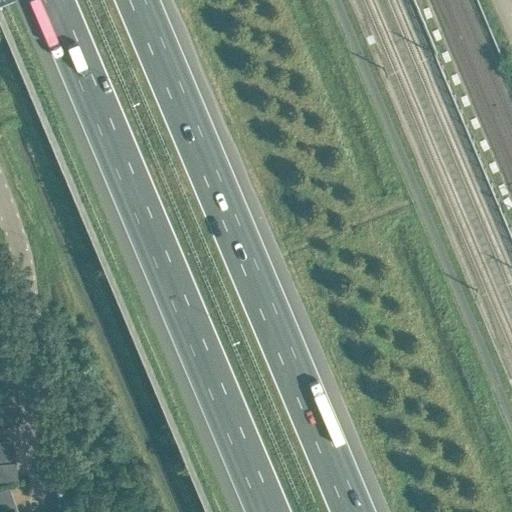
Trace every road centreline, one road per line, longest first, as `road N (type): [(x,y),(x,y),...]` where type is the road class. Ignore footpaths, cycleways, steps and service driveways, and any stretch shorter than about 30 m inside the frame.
road 1 (motorway): [(353,511),(137,0)]
road 2 (motorway): [(53,0),(268,511)]
road 3 (unclassified): [(43,511),(28,305),(0,207)]
